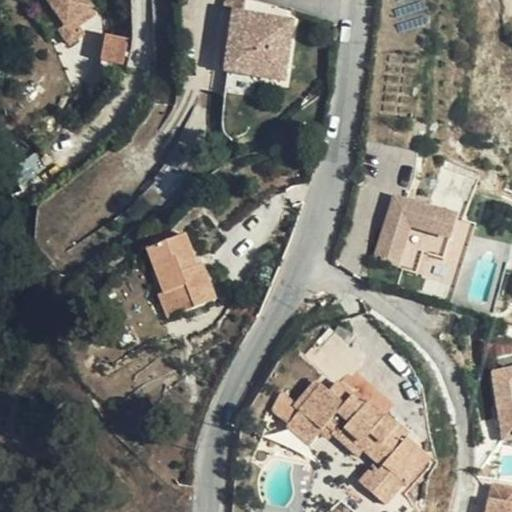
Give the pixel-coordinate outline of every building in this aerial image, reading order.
[(54,0),(67,21),(70,24),(96,8),(91,0),(54,0)] [(70,24),(67,21),(62,24),(75,45),(89,36),(81,23),(99,12),(96,8),(70,24)] [(288,81),(296,22),(236,14),(229,73),(288,81)] [(128,62),(130,35),(106,33),(104,61),(128,62)] [(383,274),(404,281),(418,243),(457,257),(466,234),(405,213),(383,274)] [(151,255),(158,276),(169,303),(177,301),(184,321),(219,308),(205,272),(199,273),(186,242),(151,255)] [(418,243),(404,281),(424,288),(431,266),(452,273),(457,257),(418,243)] [(169,303),(158,276),(153,279),(169,327),(184,321),(177,301),(169,303)] [(367,379),(357,391),(384,413),(393,402),(367,379)] [(306,415),(309,418),(344,423),(387,435),(372,420),(367,425),(342,399),(332,408),(328,403),(323,398),(306,415)] [(417,457),(401,439),(391,437),(387,435),(344,423),(309,418),(310,421),(301,429),(301,430),(294,449),(306,462),(320,449),(331,459),(339,455),(359,476),(367,469),(380,482),(366,497),(368,499),(381,511),(398,511),(432,480),(413,460),(417,457)] [(289,443),(294,449),(301,430),(289,443)] [(381,511),(368,499),(365,501),(354,511),(381,511)]
